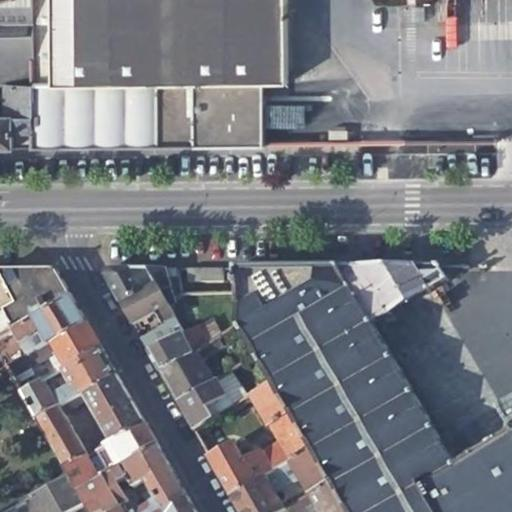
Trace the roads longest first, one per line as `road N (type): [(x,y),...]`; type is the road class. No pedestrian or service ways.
road 1 (secondary): [(511,200),(36,201)]
road 2 (residential): [(218,511),(36,201)]
